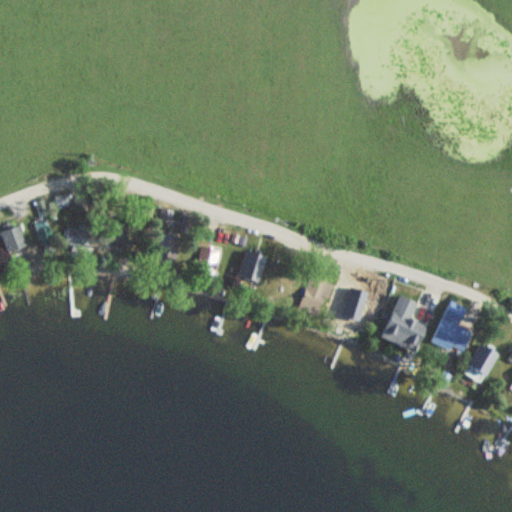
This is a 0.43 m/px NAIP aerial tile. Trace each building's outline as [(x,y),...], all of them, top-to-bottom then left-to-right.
[(33,226),(44,248),(56,241),(44,219),(33,226)] [(3,257),(21,255),(19,227),(0,229),(3,257)] [(123,229),(107,229),(107,244),(123,244),(123,229)] [(199,274),(218,273),(217,249),(198,250),(199,274)] [(264,253),(246,249),(238,279),(256,284),(264,253)] [(308,310),(324,309),(323,281),(306,282),(308,310)] [(375,338),(408,353),(420,326),(406,320),(413,304),(393,296),(375,338)] [(335,316),(354,325),(361,310),(343,301),(335,316)] [(463,308),(445,301),(430,343),(461,354),(469,332),(456,328),(463,308)] [(462,368),(482,378),(495,353),(475,343),(462,368)]
